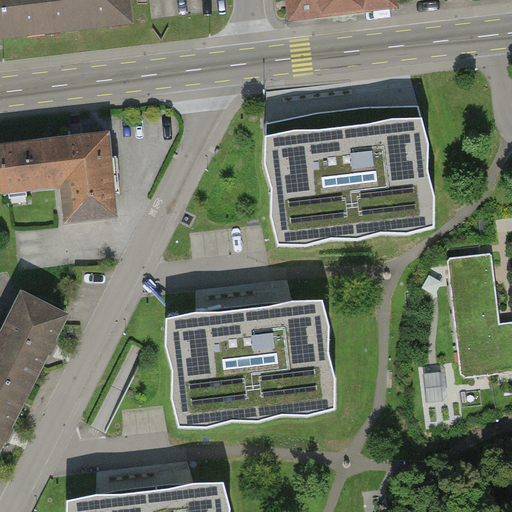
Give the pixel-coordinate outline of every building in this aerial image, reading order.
[(0,0),(0,44),(46,39),(40,0),(0,0)] [(127,28),(123,0),(40,0),(46,39),(127,28)] [(397,0),(286,0),(289,19),(398,7),(397,0)] [(269,125),(279,243),(435,228),(419,109),(368,114),(269,125)] [(0,149),(0,195),(62,189),(66,225),(117,220),(106,138),(58,143),(0,149)] [(447,262),(460,380),(511,374),(511,326),(499,328),(491,257),(447,262)] [(51,349),(66,320),(25,300),(0,350),(0,451),(8,435),(51,349)] [(160,326),(174,436),(335,417),(321,306),(160,326)] [(448,362),(421,364),(423,394),(450,392),(448,362)] [(61,508),(62,511),(225,511),(222,488),(61,508)]
